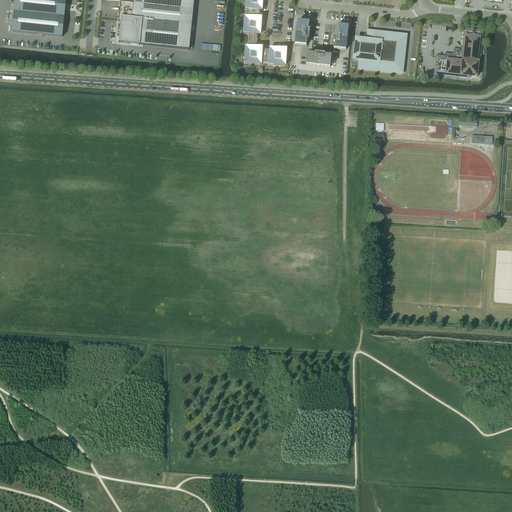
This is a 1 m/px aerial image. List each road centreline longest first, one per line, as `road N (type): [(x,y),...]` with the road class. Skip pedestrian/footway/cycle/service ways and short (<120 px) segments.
road 1 (secondary): [(0,75),(511,108)]
road 2 (track): [(358,348),(0,330)]
road 3 (track): [(358,348),(344,240),(347,99)]
road 4 (track): [(0,446),(70,429),(121,383),(149,340)]
road 5 (track): [(356,353),(365,225),(344,225)]
road 6 (unclassified): [(427,4),(404,14),(304,0)]
